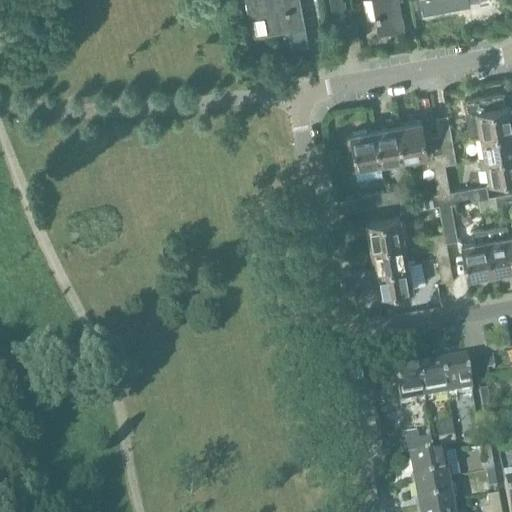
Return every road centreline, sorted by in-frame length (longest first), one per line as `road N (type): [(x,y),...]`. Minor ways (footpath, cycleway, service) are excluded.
road 1 (residential): [(348,330),(301,90),(511,53)]
road 2 (residential): [(383,511),(348,330)]
road 3 (residential): [(348,330),(511,303)]
